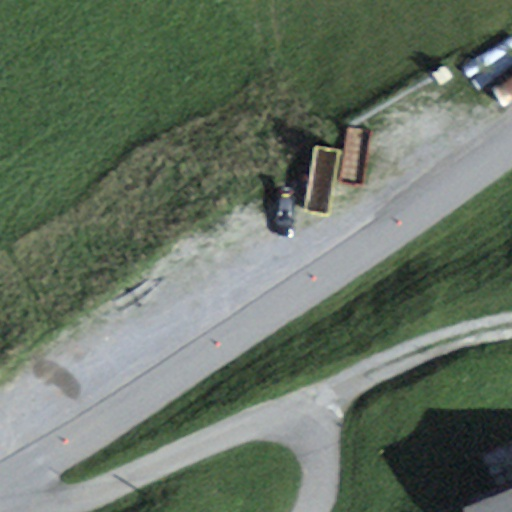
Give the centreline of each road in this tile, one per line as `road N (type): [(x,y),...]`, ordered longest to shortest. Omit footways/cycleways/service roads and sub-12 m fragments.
road 1 (unclassified): [(511,134),(0,471)]
road 2 (track): [(298,429),(365,375),(468,334),(511,326)]
